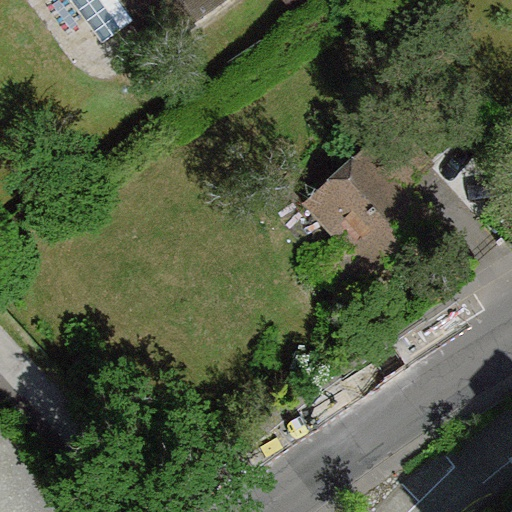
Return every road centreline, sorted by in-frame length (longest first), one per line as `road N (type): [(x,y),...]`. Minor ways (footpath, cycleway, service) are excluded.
road 1 (tertiary): [(249,511),(377,412),(511,329)]
road 2 (residential): [(0,357),(107,477),(126,511)]
